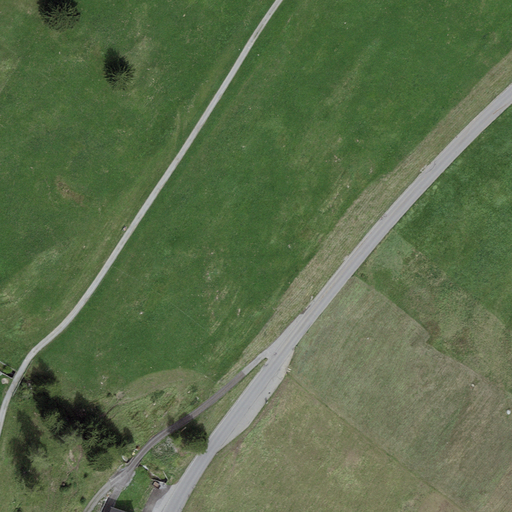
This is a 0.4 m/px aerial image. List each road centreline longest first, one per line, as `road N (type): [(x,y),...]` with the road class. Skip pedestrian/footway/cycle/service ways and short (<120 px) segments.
road 1 (tertiary): [(169,511),(289,342),(392,217),(511,92)]
road 2 (track): [(280,0),(68,322),(30,356),(0,427)]
